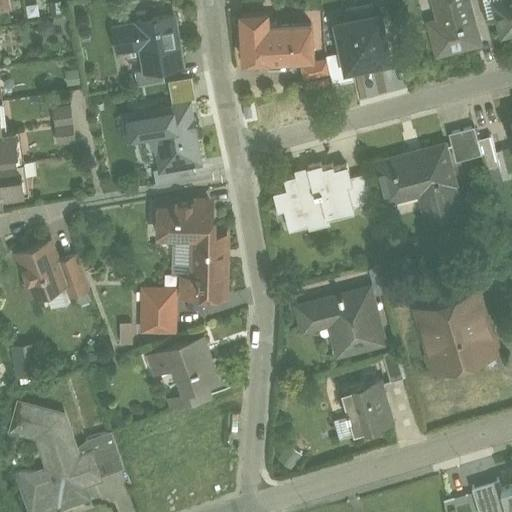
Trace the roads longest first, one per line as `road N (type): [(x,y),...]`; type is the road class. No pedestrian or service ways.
road 1 (residential): [(239,155),(265,325),(254,507)]
road 2 (residential): [(511,81),(239,155)]
road 3 (residential): [(511,428),(254,507)]
road 4 (residential): [(214,0),(239,155)]
